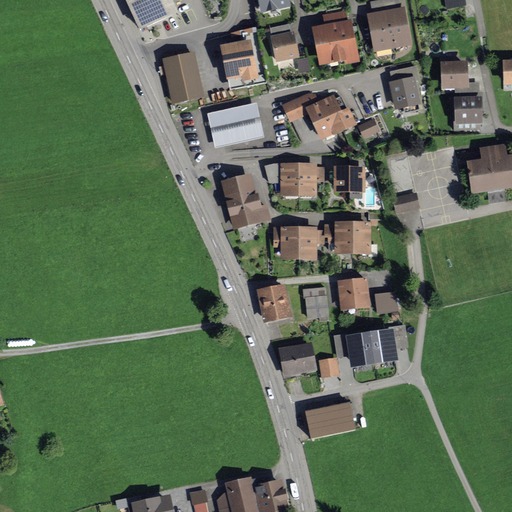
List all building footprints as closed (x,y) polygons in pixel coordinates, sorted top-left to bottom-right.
[(126,0),(140,30),(176,13),(170,0),(126,0)] [(287,4),(285,0),(261,0),(263,10),(287,4)] [(445,0),(447,9),(467,6),(466,0),(445,0)] [(352,54),(344,13),(325,16),(328,30),(318,32),(324,60),(352,54)] [(407,42),(402,13),(372,18),(378,47),(407,42)] [(298,56),(293,34),(272,38),(277,61),(298,56)] [(245,79),(255,77),(249,44),(224,49),(230,77),(244,74),(245,79)] [(164,61),(174,103),(202,97),(192,55),(164,61)] [(300,72),(310,70),(307,57),(298,59),(300,72)] [(444,66),(445,87),(466,86),(465,65),(460,65),(460,64),(454,64),(454,65),(444,66)] [(384,76),(386,86),(398,84),(399,88),(416,85),(413,70),(384,76)] [(312,110),(323,134),(332,130),(334,133),(354,124),(342,97),(319,107),(313,94),(285,106),(291,120),(312,110)] [(454,131),(480,130),(480,100),(456,101),(457,112),(453,112),(454,131)] [(259,104),(208,111),(214,146),(264,139),(259,104)] [(361,127),(365,136),(377,131),(372,122),(361,127)] [(474,192),(511,185),(511,158),(507,159),(505,147),(482,151),(484,163),(470,165),(471,173),(469,174),(470,176),(471,175),(474,192)] [(361,198),(362,171),(365,171),(365,157),(350,157),(350,170),(337,170),(337,189),(345,189),(345,192),(350,192),(350,198),(361,198)] [(283,193),(298,193),(298,167),(283,167),(283,183),(274,183),(276,193),(283,193)] [(314,167),(298,167),(298,193),(314,193),(314,167)] [(265,206),(255,208),(247,177),(226,183),(234,214),(230,215),(233,225),(236,224),(237,225),(268,217),(265,206)] [(394,200),(397,213),(418,208),(415,195),(394,200)] [(368,213),(368,220),(372,220),(372,226),(378,226),(378,220),(384,220),(383,212),(368,213)] [(338,251),(353,251),(353,226),(329,226),(329,250),(338,250),(338,251)] [(368,226),(353,226),(353,251),(368,251),(368,257),(374,257),(377,255),(377,247),(374,245),(368,245),(368,226)] [(283,256),(299,256),(299,231),(283,231),(283,256)] [(314,231),(299,231),(299,256),(314,256),(314,231)] [(339,281),(342,306),(364,304),(362,286),(365,285),(365,279),(339,281)] [(260,297),(265,320),(289,315),(287,304),(283,305),(279,286),(262,290),(263,296),(260,297)] [(306,298),(308,318),(328,316),(325,288),(303,290),(304,299),(306,298)] [(398,309),(395,295),(375,297),(377,312),(398,309)] [(390,333),(370,336),(374,361),(394,358),(390,333)] [(354,364),(374,361),(370,336),(350,339),(354,364)] [(281,350),(286,376),(315,370),(310,347),(302,349),(301,346),(281,350)] [(320,359),(321,377),(340,376),(339,358),(320,359)] [(311,440),(355,431),(349,404),(306,413),(311,440)] [(288,506),(284,491),(282,492),(280,484),(259,488),(257,482),(255,481),(249,482),(248,484),(247,482),(230,486),(231,493),(224,495),(227,511),(275,511),(275,510),(285,508),(285,507),(288,506)] [(192,494),(195,511),(209,511),(205,491),(201,492),(192,494)] [(130,506),(131,511),(168,511),(166,500),(137,507),(136,505),(130,506)]
